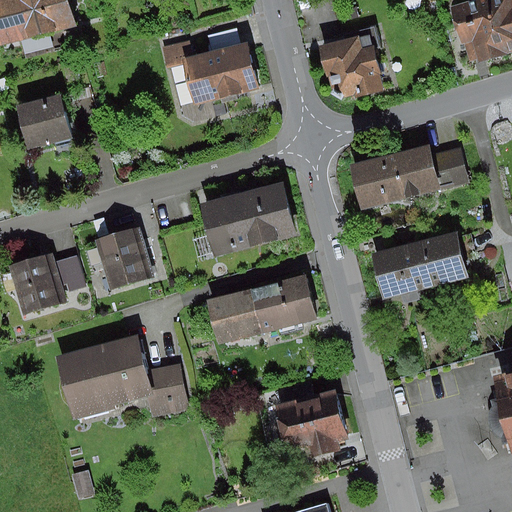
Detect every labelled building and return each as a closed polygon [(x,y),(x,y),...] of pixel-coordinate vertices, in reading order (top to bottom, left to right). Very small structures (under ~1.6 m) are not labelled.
[(90,29),(83,0),(2,0),(12,46),(90,29)] [(511,0),(492,0),(460,8),(481,68),(511,59),(511,0)] [(384,33),(327,45),(340,107),(397,95),(384,33)] [(268,94),(254,44),(200,58),(195,42),(170,48),(175,68),(196,62),(209,110),(268,94)] [(76,95),(24,110),(38,159),(91,143),(76,95)] [(432,147),(354,165),(365,208),(470,183),(462,151),(434,157),(432,147)] [(299,235),(286,184),(206,206),(219,256),(299,235)] [(177,283),(162,229),(107,243),(121,297),(177,283)] [(472,232),(379,255),(391,304),(484,281),(472,232)] [(62,254),(12,268),(28,320),(78,306),(62,254)] [(320,320),(309,278),(209,304),(220,346),(320,320)] [(159,367),(150,337),(69,359),(86,421),(158,401),(167,399),(159,367)] [(184,360),(159,367),(167,399),(158,401),(163,420),(197,411),(184,360)] [(511,443),(511,373),(497,377),(505,421),(511,443)] [(351,438),(339,393),(280,408),(292,454),(351,438)]
